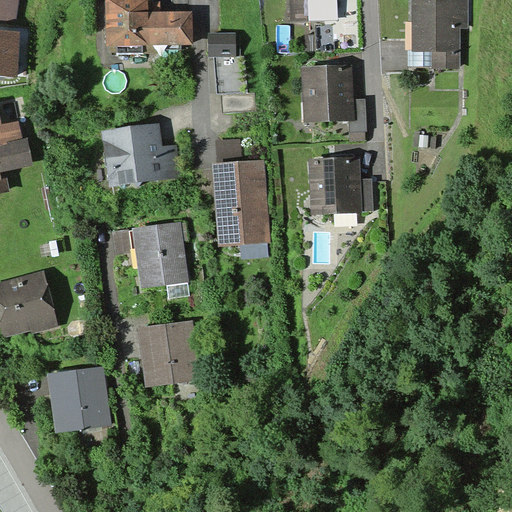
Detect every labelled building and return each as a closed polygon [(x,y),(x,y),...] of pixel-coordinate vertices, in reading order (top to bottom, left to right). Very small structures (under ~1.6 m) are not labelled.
[(19,0),(0,0),(0,20),(16,23),(19,0)] [(148,0),(105,0),(106,46),(117,45),(143,45),(192,44),(192,11),(160,11),(160,0),(148,1),(148,0)] [(289,0),(291,22),(309,21),(307,0),(289,0)] [(338,20),(337,0),(307,0),(309,21),(338,20)] [(411,0),(412,50),(412,52),(432,52),(432,66),(432,69),(461,69),(461,29),(469,29),(468,0),(411,0)] [(0,75),(18,76),(20,31),(0,29),(0,75)] [(213,56),(237,56),(236,32),(208,32),(209,56),(213,56)] [(143,53),(143,45),(117,45),(117,53),(143,53)] [(412,52),(412,50),(408,50),(407,66),(432,66),(432,52),(412,52)] [(237,56),(213,56),(217,94),(222,94),(247,93),(245,56),(237,56)] [(352,64),(302,66),(304,122),(349,121),(355,120),(354,99),(352,64)] [(255,93),(247,93),(222,94),(223,112),(256,110),(255,93)] [(366,98),(354,99),(355,120),(349,121),(349,132),(365,131),(367,131),(366,98)] [(0,146),(8,144),(7,143),(23,139),(19,121),(3,125),(0,113),(0,146)] [(159,123),(102,131),(109,187),(180,178),(176,145),(162,147),(159,123)] [(366,141),(365,131),(349,132),(349,141),(366,141)] [(28,138),(23,139),(7,143),(8,144),(0,146),(0,172),(34,166),(28,138)] [(218,163),(243,161),(242,139),(217,141),(218,163)] [(309,159),(311,215),(363,213),(363,211),(374,211),(372,178),(360,178),(359,157),(309,159)] [(218,163),(213,163),(219,247),(240,245),(267,243),(271,243),(264,159),(243,161),(218,163)] [(7,178),(0,179),(0,192),(10,191),(7,178)] [(181,222),(133,228),(133,230),(135,248),(141,288),(167,285),(188,282),(189,282),(181,222)] [(132,252),(128,229),(112,231),(115,255),(132,252)] [(269,257),(267,243),(240,245),(241,259),(269,257)] [(45,271),(0,282),(0,323),(4,338),(32,330),(33,334),(59,327),(45,271)] [(190,296),(188,282),(167,285),(169,299),(190,296)] [(192,320),(138,327),(145,387),(200,380),(192,320)] [(104,366),(47,373),(55,433),(112,425),(104,366)]
